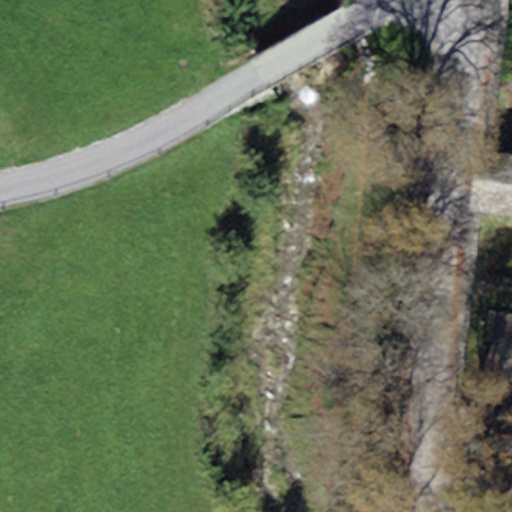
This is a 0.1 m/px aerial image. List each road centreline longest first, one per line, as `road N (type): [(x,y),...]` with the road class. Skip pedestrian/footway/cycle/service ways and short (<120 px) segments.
road 1 (unclassified): [(447,511),(444,0)]
road 2 (unclassified): [(0,192),(111,153),(385,0)]
